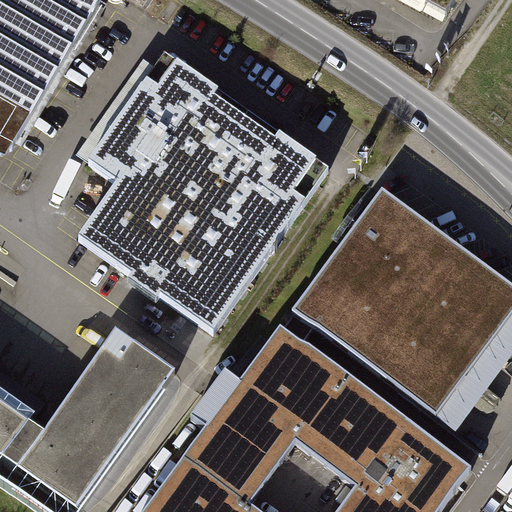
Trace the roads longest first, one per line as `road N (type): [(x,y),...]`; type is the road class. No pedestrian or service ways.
road 1 (secondary): [(256,0),(427,113),(511,186)]
road 2 (unknown): [(2,235),(0,248),(37,312),(50,363)]
road 3 (track): [(427,113),(506,0)]
